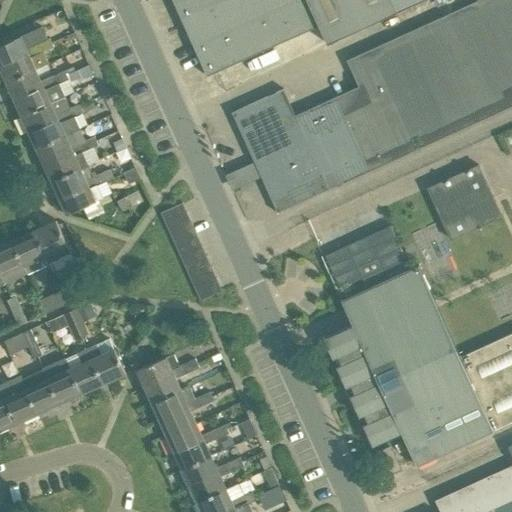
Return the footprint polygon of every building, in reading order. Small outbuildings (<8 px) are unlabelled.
[(173,0),(207,75),(320,24),(308,0),(173,0)] [(511,0),(480,0),(347,60),(359,86),(296,115),(284,89),(233,112),(278,212),(511,106),(511,0)] [(422,0),(308,0),(320,24),(328,43),(397,11),(422,0)] [(42,47),(44,52),(54,47),(50,38),(48,39),(43,26),(0,45),(0,66),(29,53),(27,48),(37,44),(39,48),(42,47)] [(37,44),(27,48),(29,53),(0,66),(8,83),(37,69),(31,57),(44,52),(42,47),(39,48),(37,44)] [(89,65),(78,70),(80,75),(82,79),(93,74),(89,65)] [(42,81),(37,69),(8,83),(15,99),(44,85),(42,81)] [(65,70),(52,76),(54,81),(57,80),(59,84),(69,79),(65,70)] [(69,79),(69,80),(80,75),(78,70),(67,75),(69,79)] [(52,76),(42,81),(44,85),(15,99),(22,116),(65,96),(59,84),(57,80),(54,81),(52,76)] [(70,107),(65,96),(22,116),(30,132),(59,118),(57,114),(67,109),(69,113),(72,112),(74,117),(75,117),(84,112),(82,108),(80,103),(70,107)] [(82,108),(84,112),(95,107),(93,103),(82,108)] [(80,128),(75,117),(74,117),(72,112),(69,113),(67,109),(57,114),(59,118),(30,132),(37,148),(80,128)] [(86,139),(80,128),(37,148),(45,165),(74,151),(72,146),(82,141),(84,146),(87,145),(89,150),(99,145),(95,135),(86,139)] [(118,150),(126,147),(122,137),(114,141),(118,150)] [(82,141),(72,146),(74,151),(45,165),(52,181),(89,164),(83,152),(89,150),(87,145),(84,146),(82,141)] [(102,158),(89,164),(52,181),(60,198),(89,184),(87,179),(94,176),(97,174),(107,170),(102,158)] [(428,188),(451,239),(502,216),(479,165),(428,188)] [(110,168),(107,170),(97,174),(99,179),(102,178),(104,183),(115,178),(110,168)] [(135,169),(124,175),(128,184),(140,179),(135,169)] [(89,184),(60,198),(68,214),(104,198),(99,185),(104,183),(102,178),(99,179),(97,174),(94,176),(87,179),(89,184)] [(165,223),(188,213),(183,202),(160,212),(165,223)] [(193,224),(188,213),(165,223),(170,234),(193,224)] [(56,222),(33,232),(48,265),(71,254),(56,222)] [(198,235),(193,224),(170,234),(175,245),(198,235)] [(419,465),(511,421),(511,332),(460,355),(420,266),(412,270),(392,226),(327,255),(341,288),(363,279),(368,289),(343,301),(353,325),(324,338),(373,447),(404,432),(419,465)] [(33,232),(12,242),(27,275),(48,265),(33,232)] [(198,235),(175,245),(180,256),(203,246),(198,235)] [(27,275),(12,242),(0,246),(0,273),(5,285),(27,275)] [(203,246),(180,256),(185,267),(208,257),(203,246)] [(208,257),(185,267),(190,278),(213,268),(208,257)] [(213,268),(190,278),(195,289),(218,279),(213,268)] [(223,290),(218,279),(195,289),(200,300),(223,290)] [(60,291),(67,305),(89,295),(82,281),(60,291)] [(67,305),(60,291),(39,301),(45,315),(67,305)] [(17,310),(21,308),(16,296),(7,300),(14,315),(18,313),(17,310)] [(90,303),(76,309),(83,323),(96,317),(90,303)] [(28,322),(21,308),(17,310),(18,313),(14,315),(19,326),(28,322)] [(76,322),(80,321),(75,309),(67,313),(73,327),(77,325),(76,322)] [(67,325),(62,315),(49,321),(54,331),(67,325)] [(87,334),(80,321),(76,322),(77,325),(73,327),(78,338),(87,334)] [(31,342),(36,340),(31,329),(22,333),(28,347),(33,345),(31,342)] [(87,348),(103,384),(125,374),(110,339),(97,344),(87,348)] [(33,345),(28,347),(34,359),(42,354),(36,340),(31,342),(33,345)] [(103,384),(87,348),(77,353),(82,364),(70,369),(81,394),(103,384)] [(180,367),(179,366),(174,353),(137,370),(145,388),(175,375),(173,370),(180,367)] [(81,394),(70,369),(65,358),(43,368),(44,369),(48,379),(59,403),(81,394)] [(187,369),(189,373),(200,368),(196,358),(182,364),(185,370),(187,369)] [(182,364),(179,366),(180,367),(173,370),(175,375),(145,388),(153,404),(190,388),(189,386),(183,389),(178,378),(189,373),(187,369),(185,370),(182,364)] [(59,403),(48,379),(44,369),(22,379),(26,389),(38,413),(59,403)] [(26,389),(22,379),(20,375),(0,383),(0,388),(16,423),(38,413),(26,389)] [(0,430),(16,423),(0,388),(0,430)] [(190,388),(153,404),(160,421),(190,407),(188,403),(196,399),(195,398),(190,388)] [(211,392),(197,397),(200,403),(203,402),(204,405),(215,401),(211,392)] [(190,407),(160,421),(168,437),(199,423),(193,411),(204,405),(203,402),(200,403),(197,397),(195,398),(196,399),(188,403),(190,407)] [(203,434),(199,423),(168,437),(176,453),(205,440),(203,436),(204,435),(203,434)] [(225,424),(212,430),(215,436),(218,435),(219,438),(230,433),(225,424)] [(205,440),(176,453),(183,470),(214,456),(208,443),(219,438),(218,435),(215,436),(212,430),(203,434),(204,435),(203,436),(205,440)] [(158,449),(168,447),(165,431),(154,433),(158,449)] [(231,437),(221,442),(224,448),(234,443),(231,437)] [(389,476),(401,470),(391,448),(379,454),(389,476)] [(232,467),(234,471),(245,466),(243,463),(251,459),(248,453),(240,456),(227,462),(230,469),(232,467)] [(218,466),(214,456),(183,470),(191,486),(220,473),(218,469),(219,468),(218,466)] [(267,456),(259,459),(264,470),(272,467),(267,456)] [(220,473),(191,486),(198,503),(229,489),(223,476),(234,471),(232,467),(230,469),(227,462),(218,466),(219,468),(218,469),(220,473)] [(511,511),(511,465),(436,500),(441,511),(511,511)] [(268,492),(274,505),(285,501),(279,487),(268,492)] [(229,489),(198,503),(202,511),(221,511),(235,506),(233,501),(234,501),(233,499),(229,489)] [(248,500),(250,504),(260,499),(256,489),(242,495),(245,501),(248,500)] [(235,506),(221,511),(239,511),(238,509),(250,504),(248,500),(245,501),(242,495),(233,499),(234,501),(233,501),(235,506)]
